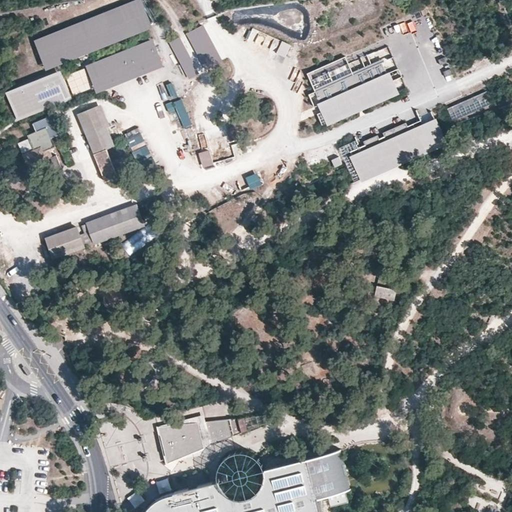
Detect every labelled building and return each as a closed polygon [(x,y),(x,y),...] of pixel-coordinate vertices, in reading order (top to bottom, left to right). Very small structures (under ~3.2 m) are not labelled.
[(141,1),(34,41),(46,69),(156,28),(141,1)] [(427,73),(442,70),(437,44),(432,45),(427,19),(396,25),(397,33),(402,33),(405,50),(415,49),(411,31),(420,30),(424,50),(430,49),(432,61),(426,62),(427,73)] [(252,28),(247,39),(285,57),(291,46),(252,28)] [(186,79),(197,75),(183,38),(172,42),(186,79)] [(152,40),(85,66),(96,93),(163,67),(152,40)] [(306,83),(322,127),(402,97),(385,53),(306,83)] [(201,72),(213,88),(222,81),(210,65),(201,72)] [(61,71),(5,93),(18,124),(48,111),(46,106),(71,97),(61,71)] [(166,85),(171,100),(179,97),(174,83),(166,85)] [(184,99),(174,102),(184,129),(193,125),(184,99)] [(168,112),(175,111),(173,102),(166,104),(168,112)] [(448,110),(453,121),(465,116),(460,105),(448,110)] [(77,116),(95,157),(115,148),(107,130),(110,128),(101,106),(77,116)] [(54,162),(50,151),(55,149),(51,140),(61,136),(52,115),(33,123),(38,134),(28,138),(34,152),(27,155),(33,171),(54,162)] [(417,123),(329,156),(334,168),(338,180),(426,148),(422,137),(417,123)] [(126,134),(141,168),(155,162),(139,128),(126,134)] [(106,185),(133,175),(122,145),(115,148),(95,157),(106,185)] [(217,188),(206,195),(211,202),(222,195),(217,188)] [(90,230),(95,246),(146,228),(138,206),(87,224),(90,230)] [(128,255),(158,238),(151,227),(122,244),(128,255)] [(53,261),(86,250),(80,234),(78,228),(45,240),(53,261)] [(90,230),(80,234),(86,250),(95,246),(90,230)] [(378,286),(376,298),(394,302),(397,290),(378,286)] [(27,373),(29,371),(24,362),(21,364),(27,373)] [(168,464),(214,452),(212,445),(227,439),(242,432),(238,417),(205,421),(203,413),(157,425),(168,464)] [(218,474),(219,479),(220,483),(224,489),(230,493),(236,495),(245,496),(252,493),(259,489),(263,484),(265,478),(265,473),(265,467),(263,462),(259,457),(268,449),(272,453),(274,452),(268,446),(257,456),(253,453),(250,451),(245,450),(238,450),(233,451),(227,454),(224,458),(220,463),(219,468),(218,474)] [(220,483),(219,479),(187,487),(175,490),(175,492),(170,492),(165,494),(157,498),(153,501),(149,504),(146,508),(144,511),(323,511),(319,495),(330,493),(333,504),(349,500),(346,490),(350,489),(339,451),(338,448),(265,467),(265,473),(265,478),(263,484),(259,489),(252,493),(245,496),(236,495),(230,493),(224,489),(220,483)] [(132,499),(137,509),(147,504),(142,494),(132,499)]
